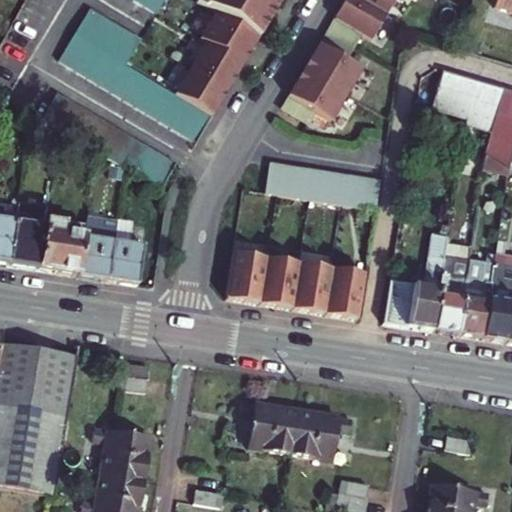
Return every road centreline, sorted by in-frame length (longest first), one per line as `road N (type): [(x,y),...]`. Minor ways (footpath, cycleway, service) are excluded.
road 1 (residential): [(187,331),(205,209),(321,0)]
road 2 (residential): [(187,331),(420,366)]
road 3 (residential): [(0,302),(187,331)]
road 4 (residential): [(161,511),(187,331)]
road 5 (residential): [(420,366),(396,511)]
